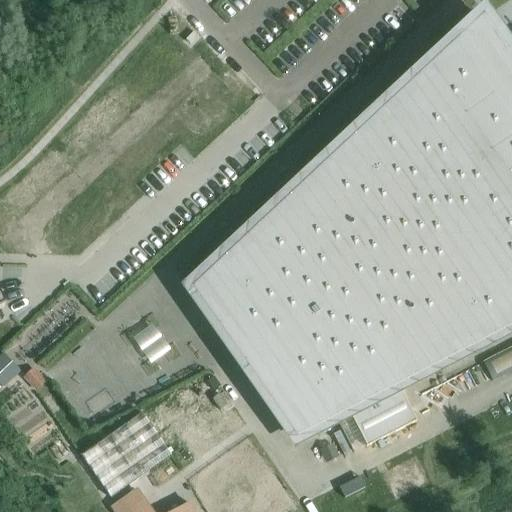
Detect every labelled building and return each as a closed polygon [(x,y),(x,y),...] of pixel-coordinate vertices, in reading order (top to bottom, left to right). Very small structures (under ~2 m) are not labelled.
[(511,61),(481,17),(190,289),(295,439),(348,412),(366,448),(416,422),(398,387),(511,328),(511,61)] [(185,41),(190,45),(197,37),(193,33),(185,41)] [(131,330),(137,350),(160,344),(155,324),(131,330)] [(3,354),(0,357),(0,386),(2,389),(19,372),(3,354)] [(44,386),(30,371),(23,377),(37,393),(44,386)] [(171,457),(141,414),(80,456),(110,499),(171,457)] [(150,511),(136,491),(111,508),(113,511),(193,511),(189,504),(174,511),(150,511)]
